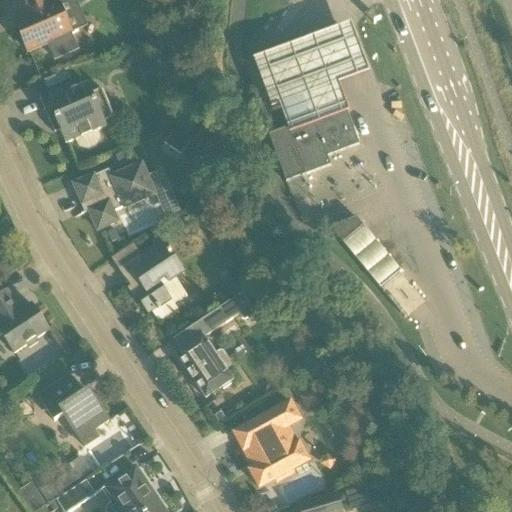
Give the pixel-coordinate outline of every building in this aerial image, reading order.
[(29,17),(27,18),(15,23),(28,53),(48,44),(55,61),(78,51),(71,34),(58,4),(50,7),(47,0),(18,0),(23,11),(26,9),(29,17)] [(66,145),(75,141),(79,149),(87,151),(96,147),(100,140),(97,132),(107,128),(106,125),(115,121),(101,89),(92,93),(89,86),(66,95),(63,88),(39,99),(49,122),(55,119),(66,145)] [(359,146),(347,114),(345,108),(289,129),(269,137),(286,184),(331,167),(327,158),(359,146)] [(182,131),(174,141),(186,151),(195,140),(182,131)] [(124,210),(156,197),(142,165),(112,178),(109,171),(95,178),(94,177),(74,186),(83,206),(91,202),(94,209),(89,212),(98,232),(118,223),(114,213),(124,209),(124,210)] [(343,245),(364,228),(357,219),(356,219),(331,229),(330,229),(331,230),(343,245)] [(232,248),(245,240),(237,227),(224,234),(232,248)] [(112,260),(149,315),(151,313),(158,323),(177,311),(174,306),(187,297),(176,280),(184,274),(163,242),(141,256),(134,246),(112,260)] [(0,296),(0,333),(14,355),(27,346),(29,349),(38,343),(36,341),(49,332),(31,305),(21,312),(8,292),(0,296)] [(174,340),(181,351),(175,355),(188,374),(187,374),(192,382),(193,382),(205,400),(222,389),(223,391),(231,385),(230,384),(233,381),(226,371),(230,368),(231,365),(223,353),(220,353),(216,355),(205,339),(239,316),(243,322),(255,315),(242,295),(174,340)] [(303,354),(283,367),(292,381),(312,368),(303,354)] [(89,392),(82,396),(70,378),(38,399),(54,423),(63,417),(84,448),(98,439),(94,432),(109,422),(89,392)] [(306,412),(323,403),(316,390),(299,398),(306,412)] [(245,452),(246,453),(246,456),(247,459),(249,461),(251,462),(255,469),(250,472),(259,489),(273,482),(277,484),(293,475),(293,471),(308,462),(299,445),(297,446),(287,428),(300,421),(290,404),(234,435),(244,452),(245,452)] [(85,449),(95,467),(127,449),(112,424),(98,432),(102,439),(85,449)] [(164,511),(136,468),(105,489),(102,491),(111,505),(106,508),(105,511),(164,511)] [(53,504),(65,489),(44,473),(32,488),(53,504)] [(86,482),(56,502),(62,511),(72,511),(96,497),(86,482)] [(32,484),(20,490),(32,511),(35,511),(45,507),(32,484)] [(341,511),(336,495),(298,506),(300,511),(341,511)]
